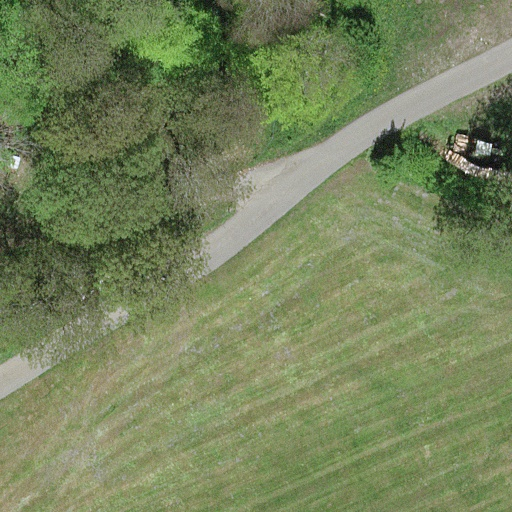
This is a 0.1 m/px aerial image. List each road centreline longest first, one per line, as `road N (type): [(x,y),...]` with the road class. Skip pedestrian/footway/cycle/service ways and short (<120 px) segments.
road 1 (residential): [(511,50),(431,88),(0,397)]
road 2 (track): [(0,233),(237,191),(275,199)]
